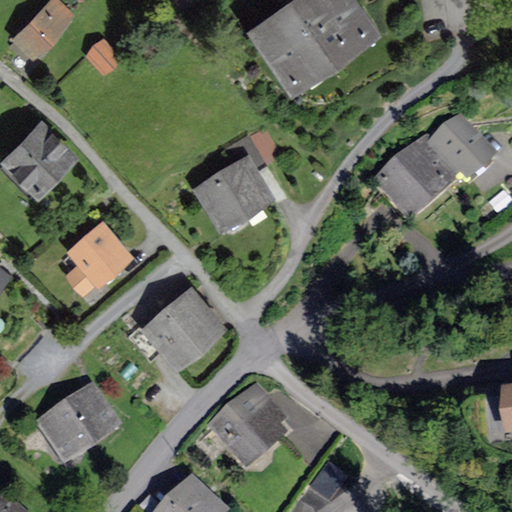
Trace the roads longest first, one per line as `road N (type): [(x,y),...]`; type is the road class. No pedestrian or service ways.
road 1 (residential): [(511,371),(375,387),(313,356),(302,332),(260,351)]
road 2 (residential): [(186,257),(0,70)]
road 3 (residential): [(260,351),(290,386),(463,511)]
road 4 (residential): [(186,257),(114,310),(0,415)]
road 5 (track): [(302,332),(511,232)]
road 6 (residential): [(111,511),(195,407),(260,351)]
road 7 (residential): [(260,351),(245,317),(186,257)]
